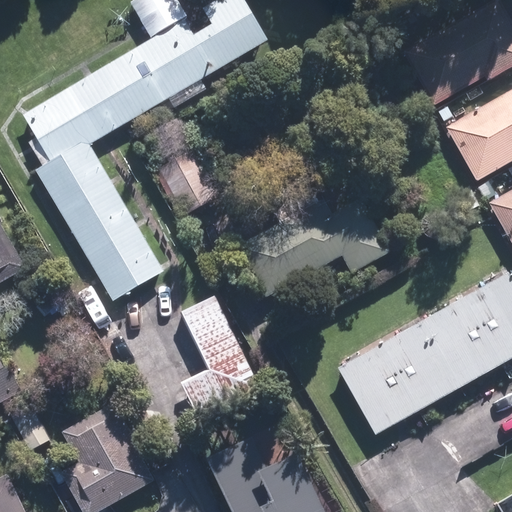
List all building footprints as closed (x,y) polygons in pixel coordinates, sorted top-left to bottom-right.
[(165,274),(91,147),(270,42),(245,0),(220,0),(203,11),(213,27),(195,37),(185,22),(24,116),(37,139),(29,144),(43,168),(35,172),(113,305),(165,274)] [(487,80),(511,65),(511,24),(498,0),(491,0),(402,51),(432,104),(485,75),(487,80)] [(511,89),(446,127),(476,180),(511,159),(511,89)] [(180,218),(217,196),(190,148),(153,170),(180,218)] [(281,224),(236,248),(263,299),(341,257),(351,276),(393,254),(364,198),(331,216),(324,201),(319,204),(311,188),(272,209),(281,224)] [(511,188),(489,201),(511,242),(511,188)] [(478,205),(470,189),(457,196),(465,211),(478,205)] [(0,283),(26,269),(0,223),(0,283)] [(511,284),(506,274),(337,370),(374,436),(511,358),(511,284)] [(260,388),(215,296),(180,313),(208,371),(181,385),(197,418),(260,388)] [(0,402),(21,391),(7,365),(2,368),(0,364),(0,402)] [(49,439),(28,403),(7,414),(28,451),(49,439)] [(81,511),(99,511),(154,481),(111,404),(61,432),(78,463),(60,473),(81,511)] [(319,511),(293,458),(264,471),(249,438),(204,460),(228,511),(319,511)] [(24,511),(6,475),(0,477),(0,511),(24,511)] [(511,511),(511,491),(490,505),(494,511),(511,511)]
